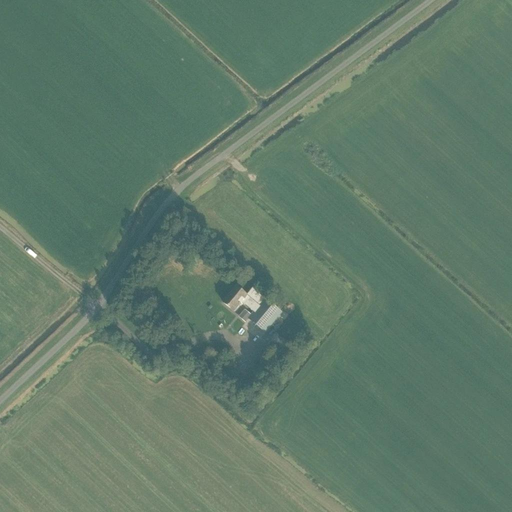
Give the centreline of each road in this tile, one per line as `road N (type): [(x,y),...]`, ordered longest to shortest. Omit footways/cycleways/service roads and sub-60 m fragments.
road 1 (unclassified): [(0,400),(97,306),(173,193),(429,0)]
road 2 (track): [(97,306),(0,225)]
